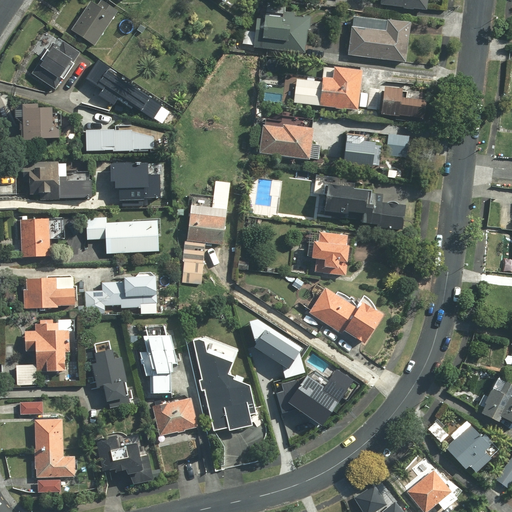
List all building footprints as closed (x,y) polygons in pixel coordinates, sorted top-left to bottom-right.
[(90,12),(84,8),(69,30),(95,47),(117,14),(98,0),(90,12)] [(427,0),(379,0),(378,6),(426,11),(427,0)] [(255,19),(254,32),(244,31),(243,50),(254,51),(306,54),(307,32),(309,32),(310,24),(310,20),(295,19),(295,14),(284,13),(284,21),(255,19)] [(352,18),(348,57),(395,61),(395,63),(406,64),(410,23),(352,18)] [(57,38),(31,75),(55,91),(80,54),(57,38)] [(98,60),(86,76),(102,88),(99,93),(113,103),(119,95),(149,116),(159,102),(98,60)] [(360,72),(323,69),(322,83),(295,81),(293,104),(357,110),(360,72)] [(379,117),(398,117),(399,101),(399,99),(399,90),(367,89),(367,111),(379,111),(379,117)] [(424,101),(399,101),(398,117),(398,119),(423,120),(424,101)] [(37,110),(37,107),(19,107),(14,111),(14,119),(21,127),(21,143),(57,143),(57,133),(51,128),(49,110),(37,110)] [(310,145),(312,130),(280,126),(280,129),(262,127),(259,156),(318,163),(320,146),(310,145)] [(84,149),(139,152),(139,150),(147,151),(148,135),(85,131),(84,149)] [(408,135),(387,134),(386,156),(407,157),(408,135)] [(357,146),(344,145),(342,166),(378,169),(380,145),(358,143),(357,146)] [(59,201),(59,200),(90,199),(90,182),(58,183),(57,159),(37,160),(37,168),(22,168),(22,197),(38,197),(39,202),(59,201)] [(109,190),(119,190),(118,201),(144,202),(144,199),(158,200),(159,195),(165,195),(167,168),(146,167),(110,166),(109,190)] [(17,178),(0,177),(0,193),(16,195),(17,178)] [(282,182),(273,181),(270,214),(279,215),(282,182)] [(201,285),(204,244),(222,246),(226,184),(208,183),(207,199),(187,198),(182,284),(201,285)] [(324,213),(354,217),(354,221),(362,222),(361,226),(401,231),(404,209),(382,206),(383,195),(368,193),(327,188),(324,213)] [(88,241),(105,240),(106,255),(158,254),(157,223),(105,224),(105,219),(88,220),(88,241)] [(48,220),(19,221),(21,259),(50,258),(48,220)] [(317,234),(316,243),(312,243),(310,260),(315,260),(313,274),(343,277),(344,265),(349,266),(351,249),(346,249),(347,237),(317,234)] [(250,262),(238,261),(237,270),(250,271),(250,262)] [(72,278),(25,279),(25,290),(23,290),(23,310),(57,310),(57,308),(73,308),(72,278)] [(130,309),(130,315),(157,316),(158,279),(122,278),(122,279),(115,279),(115,282),(102,282),(102,292),(84,292),(83,315),(105,316),(105,308),(130,309)] [(381,317),(371,300),(365,296),(357,309),(323,289),(308,314),(364,347),(381,317)] [(36,386),(36,373),(64,373),(64,355),(69,354),(69,332),(58,332),(58,325),(54,325),(54,321),(39,321),(39,325),(34,325),(34,333),(24,333),(24,353),(34,352),(35,366),(15,366),(16,387),(36,386)] [(266,327),(255,345),(288,366),(299,348),(266,327)] [(177,366),(170,338),(142,338),(144,354),(137,353),(142,380),(151,380),(150,394),(171,395),(171,377),(169,368),(177,366)] [(201,339),(188,343),(210,433),(225,429),(226,434),(251,428),(249,417),(256,415),(249,385),(241,383),(242,380),(227,374),(236,353),(201,339)] [(128,400),(120,359),(112,361),(109,341),(90,345),(94,363),(91,364),(96,389),(102,388),(106,405),(128,400)] [(275,389),(281,410),(298,405),(324,423),(356,376),(337,364),(324,383),(306,371),(280,378),(282,387),(275,389)] [(511,400),(511,398),(511,387),(495,379),(478,415),(497,423),(498,420),(511,425),(511,400)] [(159,437),(197,429),(191,400),(153,408),(159,437)] [(20,415),(43,415),(43,402),(20,402),(20,415)] [(62,420),(34,421),(35,479),(75,478),(74,458),(63,458),(62,420)] [(463,469),(467,466),(474,475),(491,461),(483,452),(489,447),(467,422),(441,444),(463,469)] [(122,434),(94,440),(102,473),(111,471),(112,475),(126,472),(129,487),(153,481),(146,451),(141,452),(137,435),(123,438),(122,434)] [(196,438),(176,442),(180,462),(199,458),(196,438)] [(511,482),(511,456),(495,481),(507,490),(511,482)] [(428,511),(430,511),(438,505),(443,511),(455,501),(454,500),(462,494),(448,477),(444,480),(435,469),(431,473),(427,467),(404,486),(408,491),(405,494),(420,511),(428,511)] [(61,481),(37,481),(38,494),(61,493),(61,481)] [(374,486),(354,498),(361,511),(376,511),(386,506),(374,486)] [(401,511),(393,502),(381,511),(401,511)]
